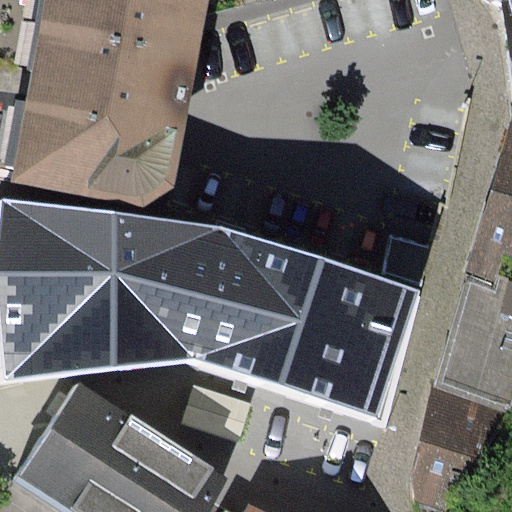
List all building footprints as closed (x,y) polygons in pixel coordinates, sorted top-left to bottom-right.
[(0,0),(0,178),(12,181),(117,201),(129,201),(142,196),(156,176),(192,17),(195,0),(0,0)] [(195,0),(192,17),(254,0),(195,0)] [(511,0),(479,0),(480,2),(500,13),(511,103),(511,0)] [(511,132),(498,166),(465,271),(500,280),(511,282),(511,132)] [(0,388),(183,366),(380,427),(414,299),(210,235),(18,208),(0,206),(0,388)] [(387,236),(380,273),(418,285),(429,247),(387,236)] [(511,407),(511,405),(511,282),(500,280),(498,289),(495,297),(464,289),(435,388),(466,396),(492,403),(511,407)] [(192,387),(179,424),(236,443),(248,406),(192,387)] [(464,405),(431,397),(414,468),(417,503),(451,504),(459,478),(492,403),(466,396),(465,400),(464,405)] [(73,402),(14,494),(42,511),(215,511),(224,498),(73,402)]
